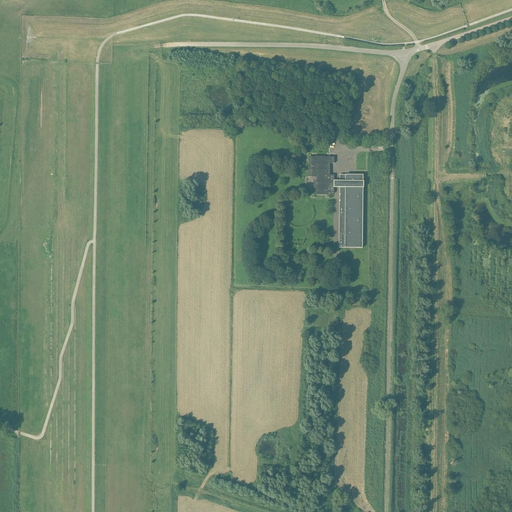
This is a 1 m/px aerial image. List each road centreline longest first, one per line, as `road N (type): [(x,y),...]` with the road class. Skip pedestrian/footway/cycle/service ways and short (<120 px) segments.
road 1 (track): [(432,511),(434,44)]
road 2 (unclassified): [(160,46),(403,52)]
road 3 (track): [(511,314),(453,313),(435,193)]
